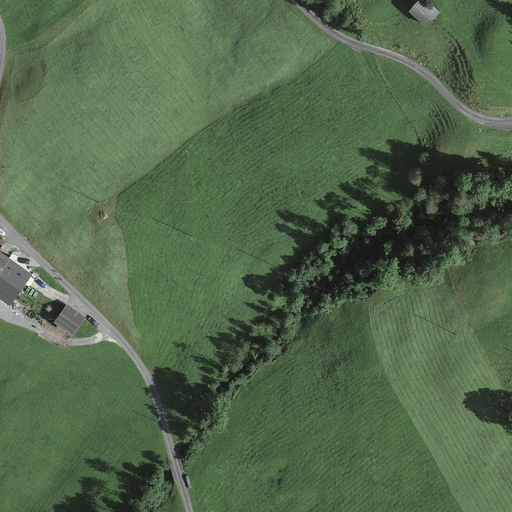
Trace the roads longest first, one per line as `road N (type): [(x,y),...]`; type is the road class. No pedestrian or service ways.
road 1 (track): [(0,218),(134,352),(160,389),(193,511)]
road 2 (track): [(511,122),(470,113),(418,68),(346,40),(297,0)]
